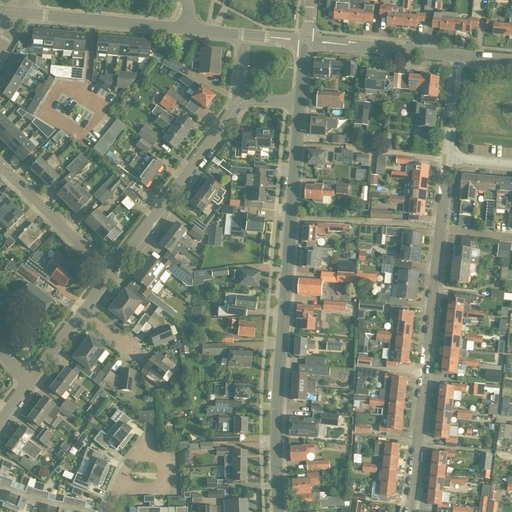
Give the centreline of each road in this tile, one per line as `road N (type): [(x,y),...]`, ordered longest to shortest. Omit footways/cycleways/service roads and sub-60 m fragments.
road 1 (tertiary): [(278,511),(279,363),(299,103)]
road 2 (residential): [(411,511),(441,228)]
road 3 (residential): [(111,272),(244,100)]
road 4 (unclassified): [(190,29),(19,14)]
road 5 (residential): [(111,272),(0,166)]
road 6 (unclassified): [(458,54),(306,39)]
